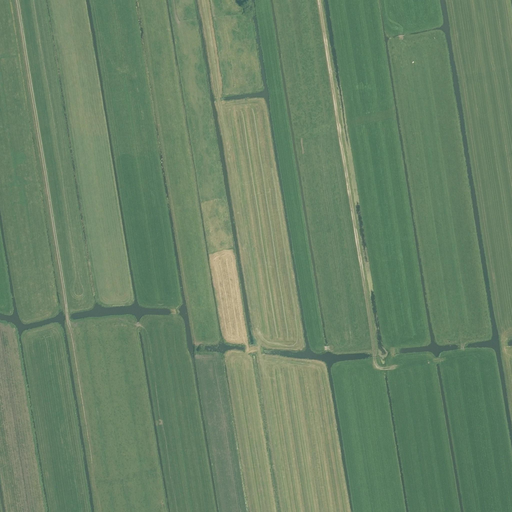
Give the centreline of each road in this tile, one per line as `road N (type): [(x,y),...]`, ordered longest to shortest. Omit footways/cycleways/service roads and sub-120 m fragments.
road 1 (track): [(201,0),(284,511)]
road 2 (track): [(18,0),(100,511)]
road 3 (track): [(318,0),(375,364),(397,366)]
